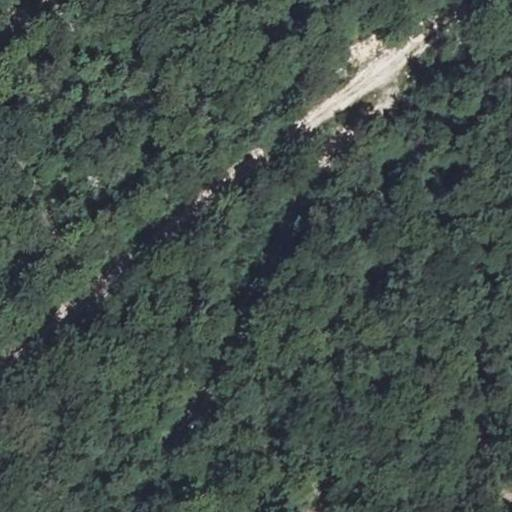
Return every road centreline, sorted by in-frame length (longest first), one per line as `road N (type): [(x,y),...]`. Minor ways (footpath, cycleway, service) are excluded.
road 1 (track): [(0,355),(49,311),(394,67),(469,0)]
road 2 (track): [(394,67),(250,301),(149,511)]
